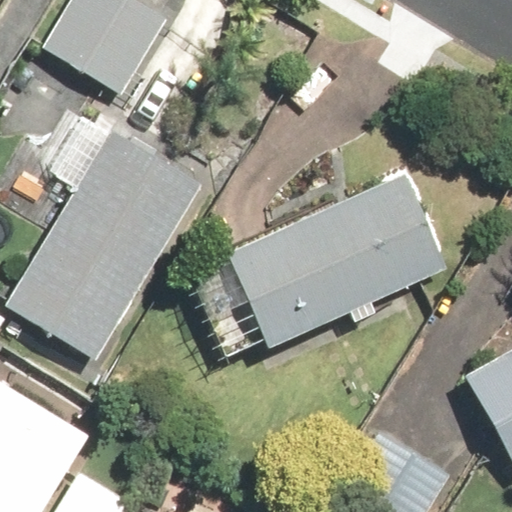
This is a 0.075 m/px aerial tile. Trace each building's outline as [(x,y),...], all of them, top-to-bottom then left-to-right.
[(134,0),(64,0),(38,45),(121,95),(166,19),(134,0)] [(108,131),(1,304),(92,360),(198,186),(108,131)] [(404,170),(218,250),(259,346),(445,266),(404,170)] [(511,344),(460,373),(511,467),(511,344)] [(0,382),(0,511),(38,511),(86,432),(0,382)] [(421,511),(446,467),(376,429),(330,511),(421,511)] [(73,469),(48,511),(123,511),(129,502),(73,469)]
